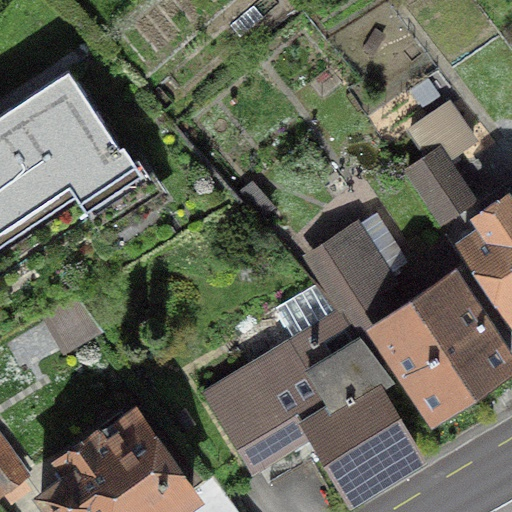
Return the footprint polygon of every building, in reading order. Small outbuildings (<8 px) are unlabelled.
[(0,275),(90,216),(101,232),(152,198),(67,70),(0,114),(0,275)] [(472,198),(438,149),(408,169),(443,219),(472,198)] [(465,242),(511,311),(511,203),(508,197),(479,217),(486,227),(465,242)] [(355,232),(312,258),(375,353),(389,344),(435,412),(510,361),(453,276),(389,319),(370,291),(386,280),(355,232)] [(173,423),(225,492),(258,472),(252,463),(310,429),(348,490),(416,449),(379,387),(391,379),(343,315),(211,395),(213,399),(173,423)] [(75,470),(42,493),(55,511),(164,511),(191,493),(136,415),(99,441),(95,436),(66,457),(75,470)] [(0,440),(0,489),(23,471),(0,440)]
